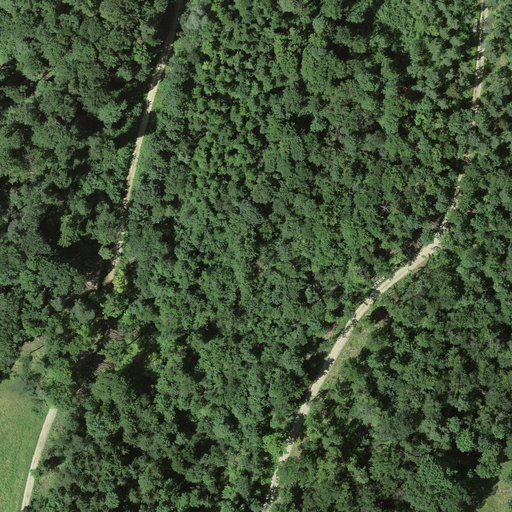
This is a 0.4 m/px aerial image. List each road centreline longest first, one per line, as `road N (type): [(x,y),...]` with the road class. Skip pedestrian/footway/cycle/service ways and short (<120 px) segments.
road 1 (track): [(265,511),(336,344),(367,302),(444,229),(471,129),(485,0)]
road 2 (track): [(179,0),(130,167),(96,331),(56,405),(23,511)]
